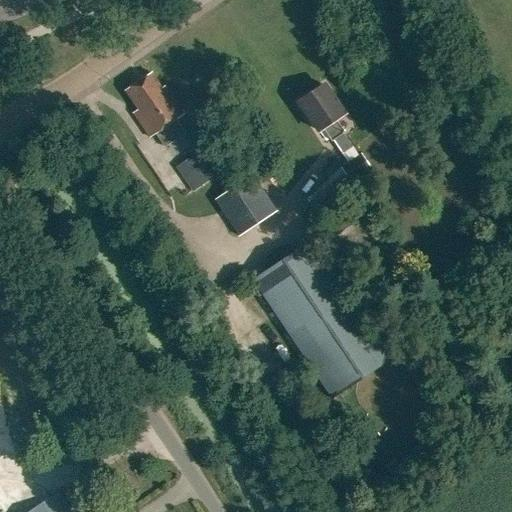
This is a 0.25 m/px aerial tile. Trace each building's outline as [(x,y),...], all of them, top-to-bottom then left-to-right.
[(163,89),(153,75),(126,92),(138,111),(133,114),(149,138),(155,133),(177,119),(183,115),(165,88),(163,89)] [(344,131),(335,118),(342,113),(324,86),(300,103),(319,130),(323,127),(332,140),(333,139),(342,133),(344,131)] [(177,119),(155,133),(164,146),(185,132),(177,119)] [(342,133),(333,139),(343,153),(352,147),(342,133)] [(201,151),(180,166),(197,191),(219,175),(201,151)] [(352,181),(372,168),(361,154),(341,167),(352,181)] [(239,236),(276,212),(252,176),(216,200),(239,236)] [(331,238),(370,213),(361,198),(322,222),(331,238)] [(332,399),(390,361),(312,242),(253,280),(332,399)] [(86,432),(106,418),(98,406),(78,420),(86,432)] [(73,511),(60,491),(27,511),(73,511)]
